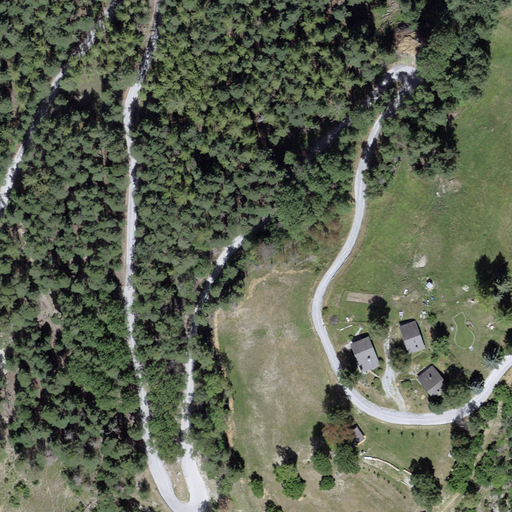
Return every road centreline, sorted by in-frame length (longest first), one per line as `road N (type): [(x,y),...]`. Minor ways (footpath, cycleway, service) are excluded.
road 1 (unclassified): [(161,0),(127,120),(134,169),(129,316),(153,460),(174,504),(190,511),(198,502),(185,424),(194,324),(216,269),(313,152),(395,72),(410,74),(411,85),(369,146),(359,216),(319,293),(318,325),(354,397),(395,417),(463,410),(511,356)]
road 2 (unclassified): [(0,217),(11,175),(59,79),(115,0)]
